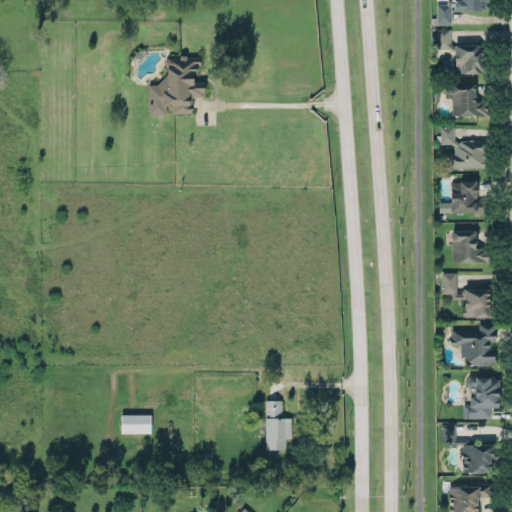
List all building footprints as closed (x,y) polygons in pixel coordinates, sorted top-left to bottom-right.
[(484,0),(484,4),(473,3),(456,4),(456,0),(448,0),(449,20),(437,21),(436,1),(447,1),(446,0),(484,0)] [(453,0),(453,10),(484,10),(484,0),(453,0)] [(449,28),(435,28),(436,48),(450,48),(449,28)] [(454,72),(483,72),(484,44),(455,44),(454,72)] [(148,114),(166,114),(166,105),(171,105),(171,112),(191,112),(191,96),(204,96),(204,81),(194,81),(194,67),(200,67),(200,56),(164,56),(164,83),(148,84),(148,114)] [(443,83),(451,83),(451,81),(474,81),(474,99),(487,99),(487,113),(450,113),(450,96),(443,96),(443,83)] [(439,126),(440,143),(453,143),(453,126),(439,126)] [(485,139),(454,139),(454,152),(446,152),(445,166),(485,167),(485,139)] [(448,182),(448,199),(436,199),(437,212),(452,212),(452,208),(475,208),(475,212),(481,212),(481,204),(475,204),(474,178),(457,178),(456,181),(451,182),(448,182)] [(450,225),(475,225),(475,245),(483,245),(483,254),(488,254),(488,262),(450,262),(450,225)] [(464,297),(451,297),(451,292),(441,292),(441,271),(455,271),(455,292),(461,292),(463,292),(464,297)] [(463,286),(463,292),(464,297),(464,306),(466,306),(465,310),(462,310),(462,313),(463,315),(474,316),(475,314),(488,314),(489,286),(463,286)] [(448,324),(448,342),(459,342),(458,361),(500,362),(501,326),(494,326),(494,321),(477,320),(477,325),(448,324)] [(473,374),(467,374),(467,384),(475,384),(474,393),(468,393),(467,403),(461,402),(461,412),(463,418),(492,419),(493,404),(500,404),(501,376),(491,376),(491,374),(477,374),(473,374)] [(280,400),(264,400),(264,415),(265,449),(285,448),(285,438),(291,437),(291,417),(280,417),(280,400)] [(150,413),(121,414),(121,432),(150,432),(150,413)] [(440,421),(455,422),(455,437),(469,437),(469,441),(485,441),(485,440),(493,440),(493,454),(490,454),(490,467),(482,467),(482,469),(462,469),(462,442),(440,441),(440,421)] [(484,487),(485,497),(476,497),(476,511),(446,511),(446,483),(458,482),(470,487),(479,481),(480,487),(484,487)]
